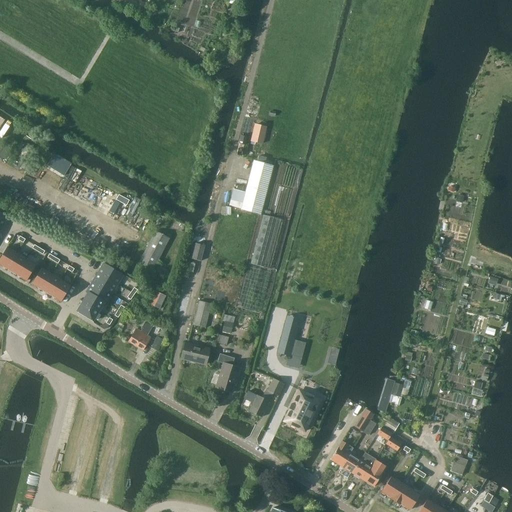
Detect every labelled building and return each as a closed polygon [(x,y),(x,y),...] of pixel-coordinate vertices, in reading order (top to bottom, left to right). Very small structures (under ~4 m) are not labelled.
[(474,98),(473,108),(493,111),(496,94),(487,93),(486,100),(474,98)] [(255,125),(251,142),(263,145),(267,128),(255,125)] [(54,153),(47,165),(64,176),(71,163),(54,153)] [(259,156),(257,162),(265,164),(266,158),(259,156)] [(233,190),(229,205),(239,207),(242,198),(244,198),(240,210),(259,215),(260,215),(273,167),(265,164),(257,162),(253,161),(244,195),(242,195),(243,193),(233,190)] [(119,195),(116,200),(126,205),(129,200),(119,195)] [(252,263),(269,267),(271,257),(270,257),(278,220),(262,216),(252,263)] [(155,231),(139,264),(153,271),(169,239),(155,231)] [(195,244),(191,259),(201,262),(205,246),(195,244)] [(7,248),(0,258),(0,265),(7,270),(17,253),(7,248)] [(17,253),(7,270),(16,275),(26,259),(17,253)] [(26,259),(16,275),(26,281),(36,265),(26,259)] [(103,264),(98,273),(117,285),(123,275),(103,264)] [(41,268),(32,285),(41,290),(51,274),(41,268)] [(499,274),(510,276),(511,270),(500,268),(499,274)] [(98,273),(92,282),(111,294),(117,285),(98,273)] [(51,274),(41,290),(51,296),(60,280),(51,274)] [(489,277),(487,284),(496,286),(498,279),(489,277)] [(60,280),(51,296),(60,302),(70,286),(60,280)] [(92,282),(86,292),(88,293),(104,302),(104,303),(106,304),(111,294),(92,282)] [(156,292),(150,305),(159,310),(165,296),(156,292)] [(88,293),(82,302),(99,312),(104,303),(104,302),(88,293)] [(199,301),(193,324),(205,327),(211,304),(199,301)] [(82,302),(77,312),(93,321),(99,312),(82,302)] [(130,315),(128,320),(135,323),(137,318),(130,315)] [(225,321),(222,332),(231,334),(233,323),(225,321)] [(302,359),(305,347),(292,344),(297,325),(285,322),(277,354),(289,357),(289,356),(302,359)] [(150,338),(147,336),(152,328),(144,323),(139,332),(136,330),(129,342),(143,351),(150,338)] [(155,324),(154,327),(162,329),(160,336),(165,337),(167,327),(155,324)] [(487,328),(485,334),(494,336),(495,330),(487,328)] [(219,335),(217,343),(227,345),(229,338),(219,335)] [(163,341),(157,338),(151,349),(157,352),(163,341)] [(185,344),(181,359),(205,365),(209,350),(185,344)] [(232,367),(235,359),(220,354),(218,363),(223,364),(216,388),(233,393),(236,383),(235,383),(236,379),(237,379),(240,369),(232,367)] [(262,418),(269,402),(273,394),(279,396),(284,385),(273,380),(267,391),(266,390),(262,399),(247,392),(244,400),(250,403),(247,409),(248,411),(250,412),(251,415),(255,417),(257,415),(262,418)] [(378,410),(385,413),(391,395),(394,383),(395,382),(387,380),(378,410)] [(394,383),(391,395),(399,398),(403,386),(394,383)] [(290,409),(284,422),(286,423),(293,426),(295,427),(296,427),(302,430),(302,431),(304,432),(308,425),(307,425),(309,421),(310,421),(311,418),(313,414),(314,411),(316,407),(317,407),(316,407),(319,401),(312,398),(313,396),(312,397),(306,394),(306,393),(305,395),(301,393),(298,391),(292,404),(291,404),(292,405),(290,409),(289,408),(288,409),(290,409)] [(363,433),(370,422),(374,414),(365,410),(358,422),(361,424),(358,429),(363,433)] [(93,465),(101,416),(75,412),(67,461),(93,465)] [(392,434),(398,424),(388,417),(382,427),(392,434)] [(368,436),(372,431),(375,425),(370,422),(363,433),(368,436)] [(381,427),(377,434),(387,441),(388,440),(392,434),(382,427),(381,427)] [(390,437),(386,444),(396,451),(400,444),(390,437)] [(341,467),(349,454),(352,449),(342,442),(330,460),(341,467)] [(352,474),(360,461),(349,454),(341,467),(352,474)] [(363,481),(371,468),(374,463),(363,456),(360,461),(352,474),(363,481)] [(458,458),(456,463),(466,467),(468,462),(458,458)] [(373,488),(382,475),(386,468),(375,461),(374,463),(371,468),(363,481),(373,488)] [(454,463),(451,472),(462,476),(466,467),(456,463),(454,463)] [(391,498),(401,482),(391,476),(381,492),(391,498)] [(400,504),(410,488),(401,482),(391,498),(400,504)] [(409,510),(419,494),(410,488),(400,504),(409,510)] [(487,493),(484,500),(489,503),(493,496),(487,493)] [(494,497),(489,504),(494,507),(499,501),(494,497)] [(432,511),(437,505),(427,499),(418,511),(432,511)] [(486,510),(489,505),(484,501),(480,507),(486,510)]
